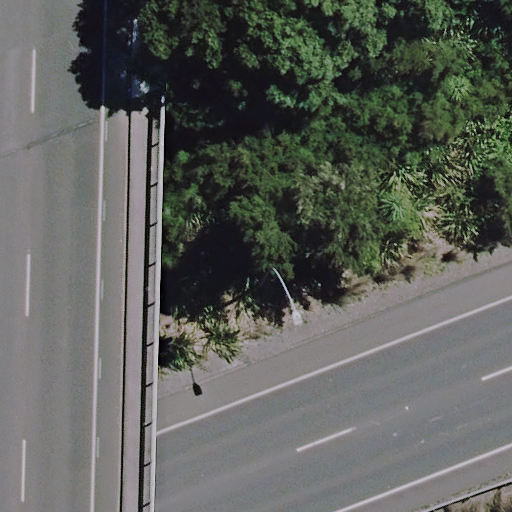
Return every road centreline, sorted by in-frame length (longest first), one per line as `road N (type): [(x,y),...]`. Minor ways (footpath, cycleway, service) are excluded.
road 1 (tertiary): [(32,0),(21,511)]
road 2 (primary): [(138,511),(511,369)]
